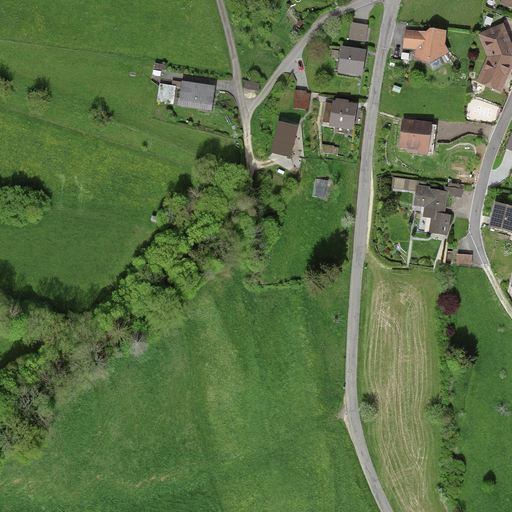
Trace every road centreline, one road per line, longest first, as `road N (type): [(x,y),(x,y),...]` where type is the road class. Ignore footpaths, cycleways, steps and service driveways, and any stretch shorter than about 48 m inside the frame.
road 1 (tertiary): [(395,0),(364,155),(351,352),(354,422),(387,511)]
road 2 (track): [(247,139),(250,175),(230,205),(141,305),(64,361),(0,424)]
road 3 (residential): [(368,0),(325,16),(244,117)]
road 4 (residential): [(511,98),(484,161),(473,217),(486,265)]
